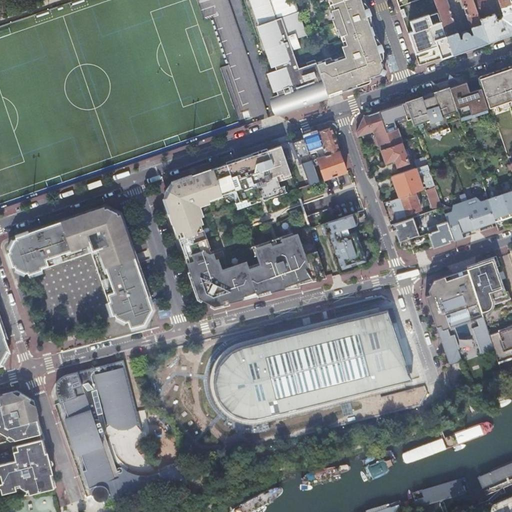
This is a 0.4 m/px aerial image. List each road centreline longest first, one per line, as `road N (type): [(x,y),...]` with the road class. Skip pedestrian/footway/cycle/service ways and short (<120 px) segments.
road 1 (residential): [(179,328),(397,276)]
road 2 (residential): [(337,109),(132,181)]
road 3 (unknown): [(1,284),(90,262),(122,344)]
road 4 (residential): [(337,109),(397,276)]
road 5 (residential): [(29,367),(179,328)]
road 6 (residential): [(132,181),(179,328)]
road 7 (residential): [(132,181),(0,228)]
road 8 (residential): [(397,276),(440,406)]
road 9 (residential): [(397,276),(511,235)]
